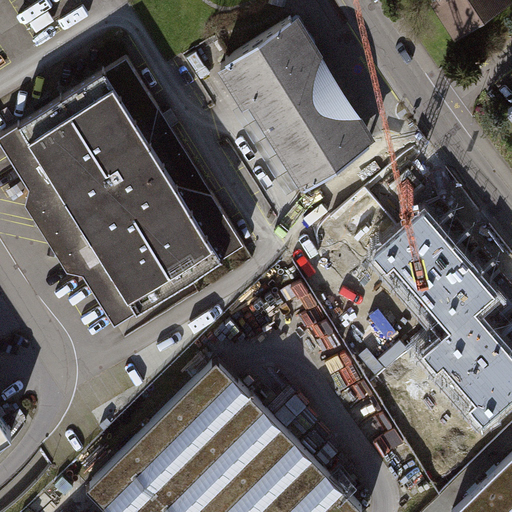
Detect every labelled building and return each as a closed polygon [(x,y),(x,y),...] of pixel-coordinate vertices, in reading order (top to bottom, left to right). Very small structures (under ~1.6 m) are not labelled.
[(511,0),(434,0),(459,37),(511,1),(511,0)] [(291,16),(208,66),(287,196),(370,146),(291,16)] [(127,54),(0,133),(0,137),(29,185),(26,201),(67,267),(83,270),(115,321),(244,241),(127,54)] [(511,95),(503,103),(511,114),(511,125),(511,126),(511,95)] [(498,288),(424,204),(374,247),(389,264),(395,259),(453,324),(426,348),(439,363),(445,357),(481,397),(474,403),(485,416),(511,392),(511,345),(477,306),(498,288)] [(357,511),(366,504),(214,349),(84,476),(107,499),(93,511),(357,511)] [(0,433),(9,427),(0,413),(0,433)] [(511,452),(484,480),(510,506),(511,503),(511,452)] [(484,480),(452,511),(503,511),(510,506),(484,480)]
